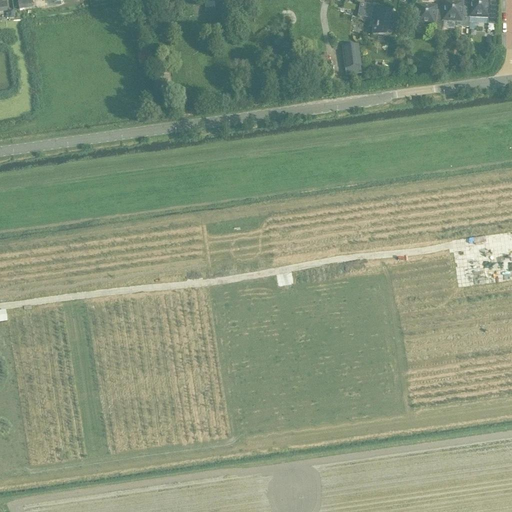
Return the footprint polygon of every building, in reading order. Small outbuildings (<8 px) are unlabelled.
[(489,2),(489,0),(487,0),(469,0),(470,6),(469,19),(488,20),(488,25),(494,26),(495,26),(496,3),(489,2)] [(463,4),(446,3),(443,3),(443,9),(442,23),(461,24),(461,29),(469,29),(469,19),(470,6),(463,5),(463,4)] [(394,40),(394,36),(397,36),(400,19),(391,17),(391,15),(372,12),(373,8),(361,5),(358,18),(375,21),(372,36),(387,39),(394,40)] [(443,9),(436,9),(436,7),(416,6),(415,26),(435,27),(434,32),(442,33),(442,23),(443,9)] [(345,69),(359,67),(357,47),(342,49),(345,69)] [(148,68),(146,52),(139,53),(141,69),(148,68)]
